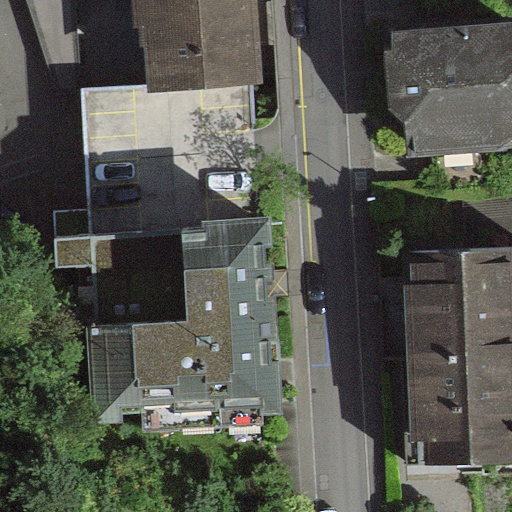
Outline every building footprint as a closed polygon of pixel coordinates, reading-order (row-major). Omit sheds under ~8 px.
[(30,0),(54,73),(82,73),(77,0),(30,0)] [(145,0),(146,12),(161,12),(164,79),(277,74),(273,0),(145,0)] [(430,96),(434,137),(511,131),(511,16),(409,24),(414,97),(430,96)] [(205,309),(119,316),(127,416),(295,403),(281,218),(199,225),(205,309)] [(430,470),(511,468),(511,240),(427,242),(430,470)]
